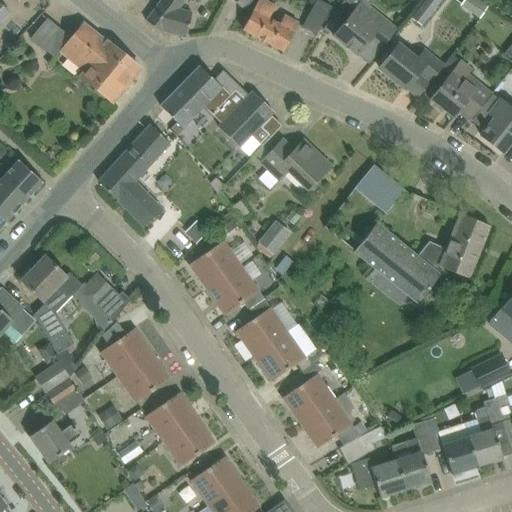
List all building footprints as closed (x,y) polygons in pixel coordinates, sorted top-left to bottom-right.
[(201,0),(161,0),(146,21),(161,32),(162,31),(186,38),(192,13),(178,9),(184,0),(196,0),(199,2),(201,0)] [(233,0),(243,9),(251,0),(233,0)] [(243,29),(283,51),(299,23),(285,15),(280,24),(269,18),(276,5),(266,0),(258,0),(253,10),(254,10),(243,29)] [(316,35),(326,17),(332,7),(319,0),(317,0),(302,27),(316,35)] [(426,0),(414,16),(425,25),(445,0),(426,0)] [(370,38),(382,48),(396,30),(379,15),(362,1),(334,36),(357,55),(370,38)] [(482,1),(473,14),(480,19),(489,5),(482,1)] [(0,22),(10,13),(0,2),(0,22)] [(79,76),(112,103),(113,101),(139,69),(139,70),(140,68),(139,67),(138,67),(126,57),(127,57),(121,53),(109,43),(108,42),(107,42),(106,43),(82,24),(71,37),(48,18),(31,38),(54,57),(63,47),(87,67),(79,76)] [(416,58),(398,44),(379,68),(405,89),(418,73),(430,83),(444,66),(424,49),(416,58)] [(472,68),(461,60),(430,98),(454,118),(459,111),(470,121),(482,105),(483,106),(492,95),(491,94),(491,92),(469,73),(472,68)] [(215,81),(200,66),(161,106),(181,127),(203,105),(222,123),(218,127),(239,148),(240,147),(249,156),(260,144),(251,135),(273,112),(253,92),(248,96),(223,72),(215,81)] [(511,108),(500,99),(499,101),(492,95),(483,106),(490,111),(489,112),(494,116),(483,130),(484,131),(481,135),(503,153),(511,141),(511,108)] [(169,144),(150,125),(99,181),(144,228),(161,210),(134,182),(169,144)] [(261,162),(268,169),(258,179),(270,189),(279,179),(288,170),(309,191),(330,166),(313,150),(312,151),(305,145),(307,144),(303,140),(293,151),(282,140),(276,146),(270,153),(261,162)] [(19,160),(2,178),(25,200),(42,182),(19,160)] [(354,188),(385,212),(403,189),(372,165),(354,188)] [(2,178),(0,180),(0,209),(9,218),(25,200),(2,178)] [(0,209),(0,227),(9,218),(0,209)] [(353,251),(408,295),(425,309),(434,299),(426,292),(439,275),(439,274),(442,266),(468,278),(489,225),(461,214),(445,250),(432,242),(420,258),(376,223),(373,226),(362,217),(352,231),(362,239),(353,251)] [(234,219),(232,220),(225,225),(224,226),(229,232),(239,225),(234,219)] [(275,221),(258,243),(259,244),(256,247),(269,259),(272,254),(273,255),(291,233),(275,221)] [(208,233),(199,224),(188,235),(196,244),(208,233)] [(207,290),(241,266),(223,241),(189,265),(190,267),(190,266),(207,290)] [(100,259),(89,247),(80,255),(92,267),(100,259)] [(56,312),(68,299),(82,285),(69,272),(66,276),(45,255),(21,280),(45,303),(35,314),(58,354),(74,344),(56,312)] [(223,313),(224,315),(258,291),(241,266),(207,290),(223,313)] [(123,292),(118,297),(100,278),(84,295),(112,322),(116,317),(131,300),(123,292)] [(0,335),(3,332),(16,343),(36,321),(23,309),(24,308),(0,287),(0,335)] [(243,302),(248,310),(265,299),(259,291),(258,291),(243,302)] [(511,318),(511,295),(501,309),(511,318)] [(254,318),(269,308),(270,307),(265,299),(248,310),(254,318)] [(253,356),(287,333),(269,308),(235,332),(237,333),(253,356)] [(103,332),(109,343),(126,333),(120,322),(103,332)] [(98,353),(116,379),(152,354),(136,330),(135,328),(98,353)] [(271,382),(305,358),(287,333),(253,356),(270,380),(269,380),(271,382)] [(47,364),(57,358),(58,357),(56,355),(49,343),(37,349),(47,364)] [(168,377),(152,354),(116,379),(134,403),(170,378),(169,377),(168,377)] [(481,387),(510,373),(501,355),(472,369),(481,387)] [(35,378),(46,393),(69,377),(59,362),(35,378)] [(75,373),(82,384),(93,377),(85,366),(75,373)] [(317,375),(282,398),(283,400),(284,400),(300,423),(334,399),(317,375)] [(70,377),(69,377),(46,393),(54,404),(76,389),(69,378),(70,377)] [(491,386),(491,389),(494,398),(506,395),(502,381),(491,386)] [(181,394),(180,392),(144,417),(161,443),(197,418),(181,394)] [(334,399),(300,423),(316,446),(316,447),(317,448),(352,424),(344,413),(353,406),(344,393),(334,400),(334,399)] [(511,426),(511,406),(510,407),(506,395),(494,398),(504,429),(511,426)] [(463,424),(462,424),(476,466),(502,458),(493,432),(504,429),(494,398),(483,402),(485,408),(477,410),(474,413),(481,432),(467,437),(463,424)] [(107,430),(118,424),(109,409),(98,415),(107,430)] [(214,441),(197,418),(161,443),(178,468),(215,442),(214,441)] [(451,474),(476,466),(462,424),(439,432),(434,418),(422,422),(431,451),(442,448),(451,474)] [(52,420),(29,437),(48,463),(71,447),(69,443),(81,435),(73,423),(60,432),(52,420)] [(353,427),(360,436),(368,432),(361,422),(353,427)] [(410,455),(396,460),(405,489),(431,481),(421,454),(431,451),(422,422),(412,426),(416,438),(405,442),(410,455)] [(350,441),(360,457),(375,449),(372,444),(388,436),(380,426),(368,432),(360,436),(350,441)] [(92,438),(98,446),(106,440),(101,431),(92,438)] [(118,453),(125,464),(142,452),(135,441),(118,453)] [(207,507),(242,482),(226,458),(225,456),(189,481),(207,507)] [(405,489),(396,460),(371,468),(369,458),(351,464),(359,490),(376,485),(380,497),(405,489)] [(134,481),(139,477),(141,469),(137,464),(127,471),(134,481)] [(210,511),(252,511),(260,507),(259,505),(242,482),(207,507),(210,511)] [(123,489),(130,500),(139,494),(133,484),(123,489)] [(158,511),(163,509),(155,497),(148,502),(154,511),(158,511)]
